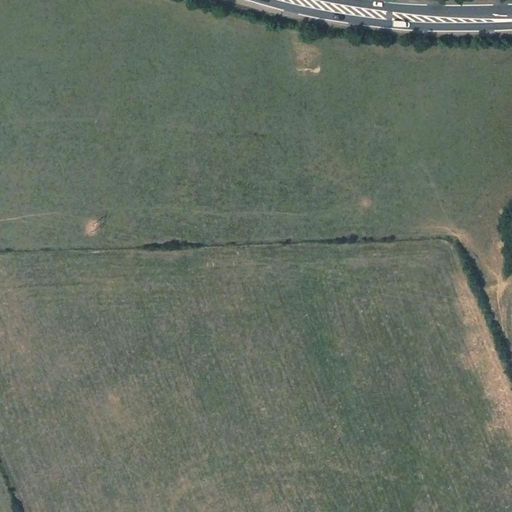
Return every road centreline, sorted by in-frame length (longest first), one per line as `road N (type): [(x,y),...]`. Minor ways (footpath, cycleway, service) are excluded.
road 1 (primary): [(259,0),(385,24),(511,24)]
road 2 (primary): [(511,11),(339,0)]
